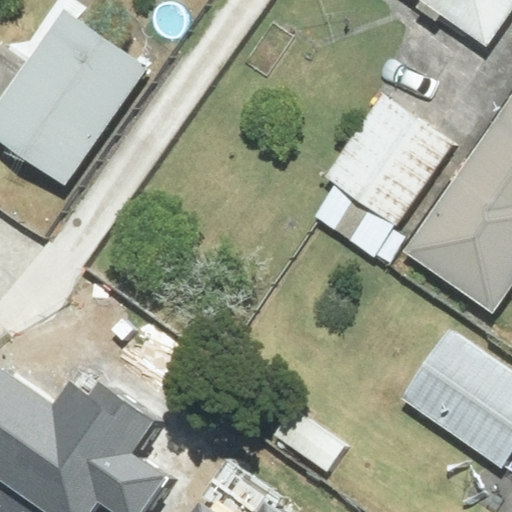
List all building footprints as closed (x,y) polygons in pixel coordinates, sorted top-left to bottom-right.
[(73,0),(50,0),(0,66),(0,128),(80,190),(169,73),(73,0)] [(511,0),(432,0),(499,44),(511,24),(511,0)] [(397,255),(469,136),(392,90),(321,210),(397,255)] [(511,115),(423,244),(511,305),(511,115)] [(511,359),(464,326),(412,401),(511,470),(511,468),(511,359)] [(0,511),(92,511),(99,502),(113,511),(137,511),(162,477),(130,455),(154,421),(97,382),(87,395),(70,383),(55,405),(0,367),(0,511)] [(215,511),(199,501),(191,511),(267,511),(265,510),(263,511),(215,511)]
